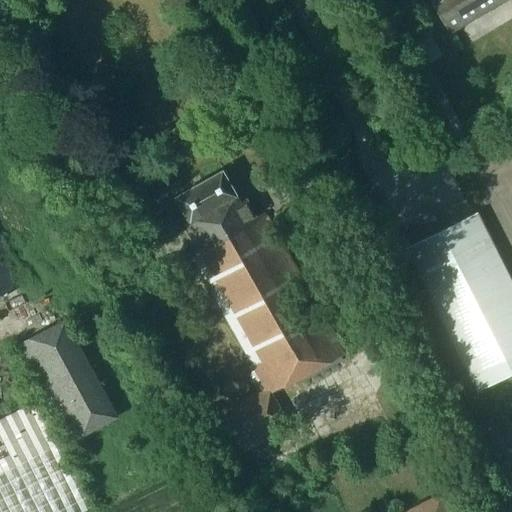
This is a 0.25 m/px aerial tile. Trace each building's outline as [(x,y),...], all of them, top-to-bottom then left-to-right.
[(431,0),(451,34),(508,0),(431,0)] [(426,24),(400,38),(419,71),(444,56),(426,24)] [(346,355),(265,211),(257,216),(247,199),(240,203),(238,198),(240,197),(224,170),(177,196),(190,220),(184,223),(199,249),(191,253),(267,386),(209,418),(232,458),(291,428),(272,395),(346,355)] [(511,375),(511,278),(479,212),(475,214),(420,241),(406,248),(478,392),(511,375)] [(316,231),(308,236),(320,257),(328,253),(316,231)] [(0,297),(24,285),(0,236),(0,297)] [(122,420),(68,321),(13,352),(38,397),(0,418),(0,511),(85,511),(98,505),(68,450),(122,420)] [(454,511),(445,493),(408,511),(454,511)]
